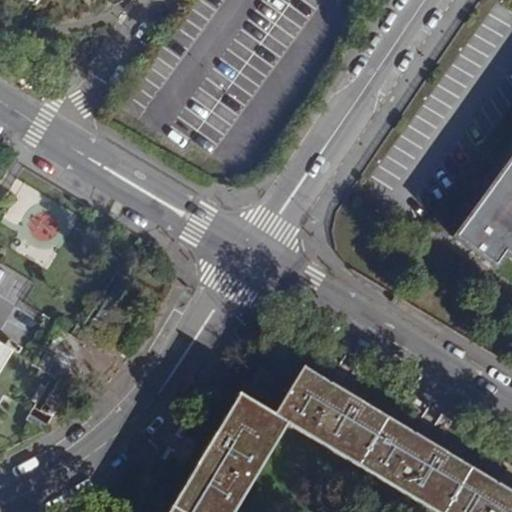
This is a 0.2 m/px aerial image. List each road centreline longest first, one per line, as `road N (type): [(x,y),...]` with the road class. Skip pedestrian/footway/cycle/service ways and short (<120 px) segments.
road 1 (residential): [(0,507),(59,475),(150,401),(249,253)]
road 2 (tertiary): [(432,0),(249,253)]
road 3 (tertiary): [(511,414),(249,253)]
road 4 (tertiary): [(249,253),(62,141)]
road 5 (residential): [(62,141),(147,0)]
